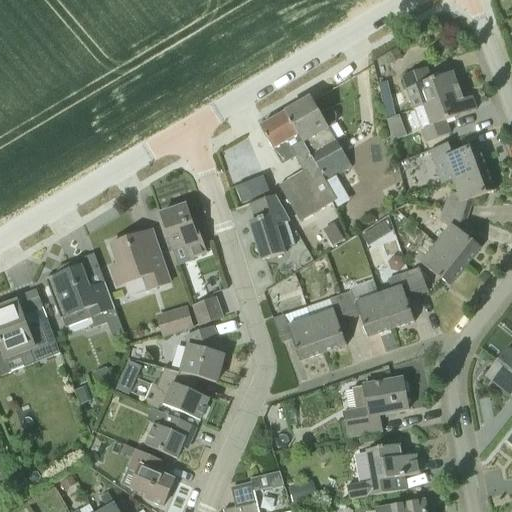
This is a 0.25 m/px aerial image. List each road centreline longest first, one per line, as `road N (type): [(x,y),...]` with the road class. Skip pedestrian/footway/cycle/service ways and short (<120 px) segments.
road 1 (residential): [(208,511),(251,400),(257,355),(192,135)]
road 2 (tertiary): [(192,135),(420,0)]
road 3 (tertiary): [(0,245),(192,135)]
road 4 (residential): [(458,339),(452,397),(472,511)]
road 5 (residential): [(317,380),(458,339)]
road 6 (residential): [(470,0),(511,126)]
